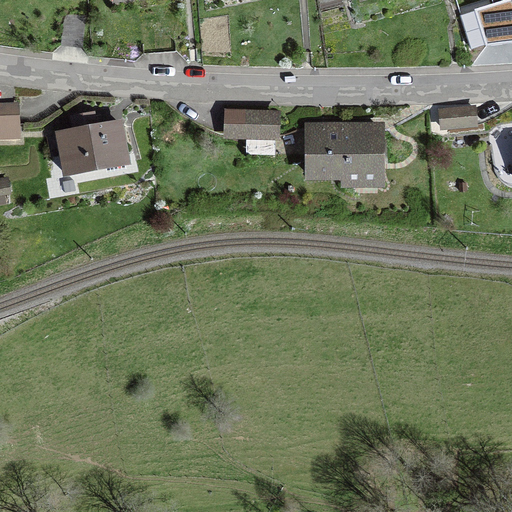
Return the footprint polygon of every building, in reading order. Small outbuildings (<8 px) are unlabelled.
[(511,0),(505,0),(473,10),(485,45),(511,41),(511,0)] [(82,45),(85,16),(64,13),(61,43),(82,45)] [(173,19),(141,22),(143,54),(176,51),(173,19)] [(0,125),(18,125),(18,105),(0,105),(0,125)] [(440,110),(442,128),(475,125),(473,107),(440,110)] [(276,116),(228,114),(227,134),(275,136),(276,116)] [(127,163),(120,123),(95,127),(93,115),(73,118),(75,131),(47,137),(51,157),(63,155),(67,174),(127,163)] [(345,183),(380,183),(380,128),(309,128),(309,175),(345,175),(345,183)] [(0,193),(9,192),(7,179),(0,180),(0,193)]
